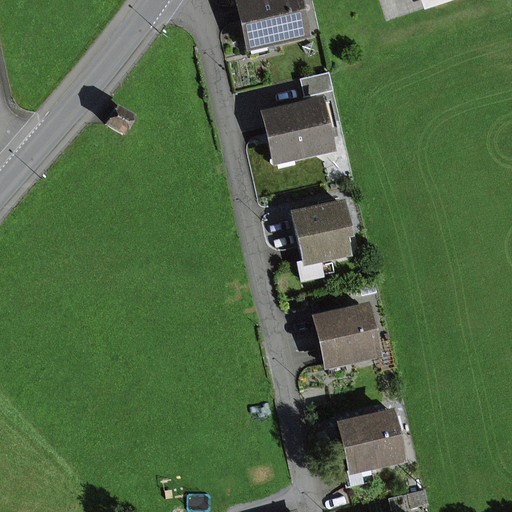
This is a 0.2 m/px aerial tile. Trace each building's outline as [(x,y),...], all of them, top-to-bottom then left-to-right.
[(293,0),(254,0),(231,4),(240,55),(302,44),(293,0)] [(320,99),(260,110),(271,170),(331,160),(320,99)] [(339,206),(287,216),(297,267),(348,258),(339,206)] [(337,315),(314,320),(325,374),(380,362),(370,309),(337,315)] [(389,410),(333,422),(345,482),(401,471),(389,410)]
